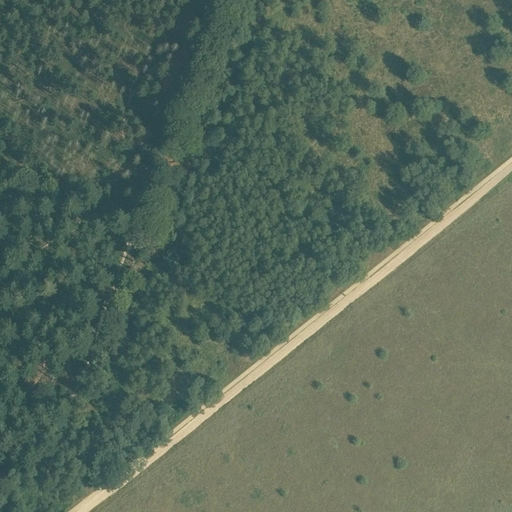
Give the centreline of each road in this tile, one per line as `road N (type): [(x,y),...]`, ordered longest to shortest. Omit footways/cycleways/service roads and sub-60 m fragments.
road 1 (track): [(83,511),(511,167)]
road 2 (track): [(0,177),(139,215)]
